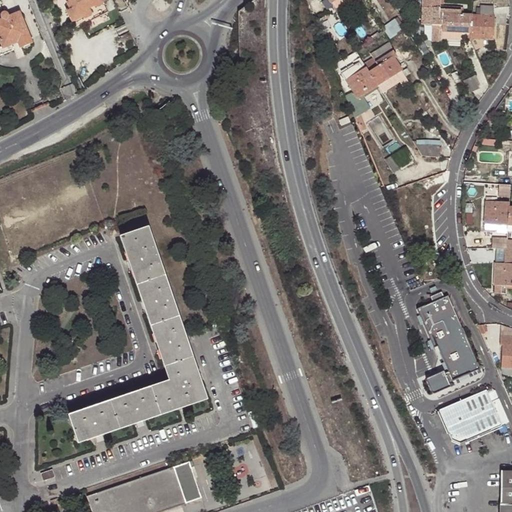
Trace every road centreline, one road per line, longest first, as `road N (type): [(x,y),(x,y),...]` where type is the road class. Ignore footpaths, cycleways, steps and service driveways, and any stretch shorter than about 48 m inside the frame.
road 1 (unclassified): [(194,77),(200,116),(318,454),(319,476),(308,491),(250,511)]
road 2 (primary): [(275,0),(294,179),(340,313)]
road 3 (residential): [(511,318),(473,290),(453,214),(455,162),(511,66)]
road 4 (primary): [(426,511),(340,313)]
road 5 (primary): [(340,313),(388,442),(404,511)]
road 6 (secondary): [(160,68),(0,152)]
